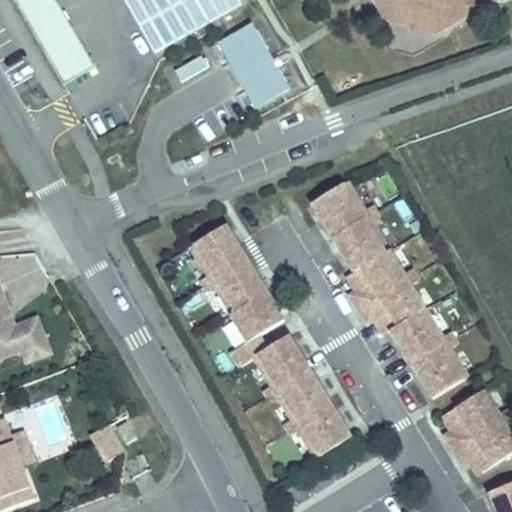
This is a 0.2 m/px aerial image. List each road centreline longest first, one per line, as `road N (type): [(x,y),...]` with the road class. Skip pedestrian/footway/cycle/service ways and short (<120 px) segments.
road 1 (residential): [(71,222),(511,56)]
road 2 (residential): [(71,222),(218,487)]
road 3 (residential): [(413,458),(272,231)]
road 4 (residential): [(0,100),(71,222)]
